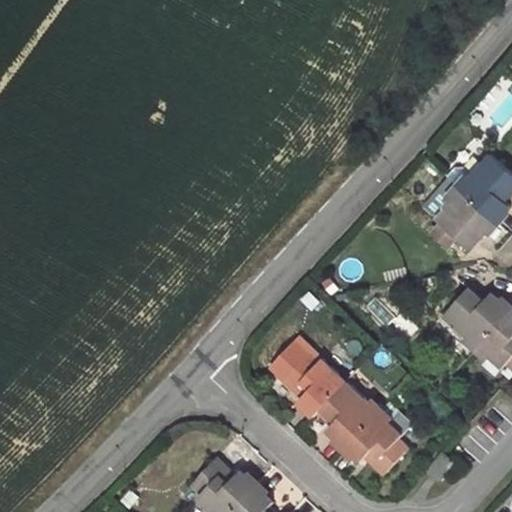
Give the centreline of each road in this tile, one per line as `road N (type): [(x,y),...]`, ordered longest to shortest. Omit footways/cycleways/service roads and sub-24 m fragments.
road 1 (unclassified): [(200,369),(511,18)]
road 2 (residential): [(200,369),(353,511)]
road 3 (unclassified): [(55,511),(200,369)]
